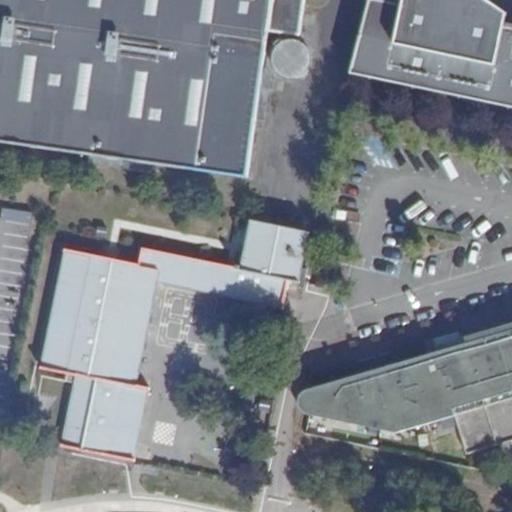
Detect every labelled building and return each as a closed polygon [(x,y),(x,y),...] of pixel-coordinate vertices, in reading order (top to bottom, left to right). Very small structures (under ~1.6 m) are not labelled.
[(0,0),(0,143),(251,180),(273,33),(304,37),(309,0),(0,0)] [(376,0),(373,0),(353,75),(511,109),(511,29),(507,28),(510,16),(486,0),(407,0),(406,7),(376,0)] [(64,445),(134,460),(149,389),(135,386),(156,281),(283,307),(289,281),(299,283),(309,232),(253,222),(242,270),(143,249),(140,266),(68,251),(43,369),(78,376),(64,445)] [(455,414),(467,454),(511,440),(511,322),(436,344),(439,352),(428,355),(306,391),(300,396),(299,404),(303,410),(308,413),(314,415),(397,432),(455,414)] [(426,347),(436,344),(435,339),(424,341),(426,347)] [(428,355),(439,352),(436,344),(426,347),(428,355)]
